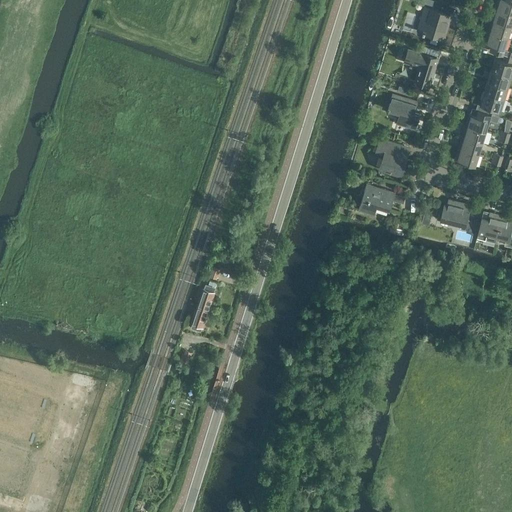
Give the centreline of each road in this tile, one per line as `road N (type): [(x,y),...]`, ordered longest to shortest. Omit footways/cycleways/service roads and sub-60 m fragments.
road 1 (tertiary): [(188,511),(347,0)]
road 2 (residential): [(511,195),(435,176),(428,167),(475,0)]
